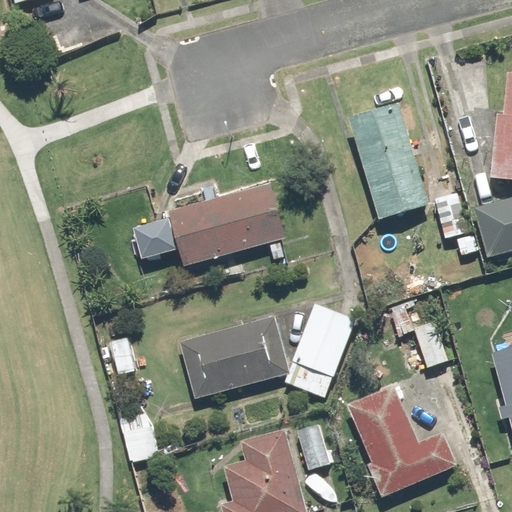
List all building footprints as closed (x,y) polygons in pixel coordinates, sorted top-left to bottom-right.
[(511,75),(507,117),(501,116),(494,180),(511,182),(511,75)] [(402,106),(352,121),(382,221),(432,207),(402,106)] [(172,214),(186,268),(287,240),(273,186),(172,214)] [(470,235),(459,195),(437,200),(448,240),(470,235)] [(511,200),(476,210),(490,260),(511,254),(511,200)] [(137,231),(145,261),(180,251),(172,221),(137,231)] [(289,384),(327,399),(357,322),(319,307),(289,384)] [(277,319),(182,344),(197,400),(292,375),(277,319)] [(398,337),(410,375),(450,362),(437,324),(398,337)] [(511,349),(494,354),(511,420),(511,349)] [(397,387),(350,407),(375,465),(371,467),(385,499),(459,468),(445,434),(421,444),(397,387)] [(161,458),(151,414),(122,421),(133,465),(161,458)] [(300,432),(311,472),(332,466),(321,427),(300,432)] [(223,506),(224,511),(308,511),(287,432),(243,444),(248,462),(226,468),(236,503),(223,506)]
